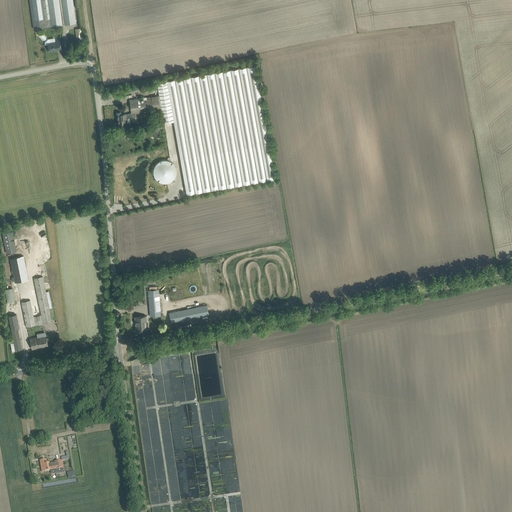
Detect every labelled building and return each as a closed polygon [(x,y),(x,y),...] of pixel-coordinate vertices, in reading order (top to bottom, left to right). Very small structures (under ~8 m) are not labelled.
[(30,0),(34,29),(76,23),(72,0),(30,0)] [(39,37),(43,42),(47,38),(42,33),(39,37)] [(48,39),(45,42),(45,44),(48,44),(49,51),(61,49),(60,40),(55,41),(56,42),(50,43),(50,39),(48,39)] [(174,121),(185,187),(182,188),(183,195),(276,179),(255,66),(167,81),(174,121)] [(164,123),(174,121),(167,81),(157,83),(164,123)] [(128,87),(123,89),(124,94),(129,93),(136,91),(134,85),(128,87)] [(136,116),(136,113),(161,110),(159,96),(130,100),(131,113),(130,113),(130,114),(126,114),(121,115),(121,112),(116,113),(118,125),(130,123),(129,118),(132,117),(132,118),(135,117),(136,116)] [(151,178),(171,183),(176,164),(156,158),(151,178)] [(6,253),(17,251),(13,231),(2,233),(6,253)] [(15,282),(17,282),(29,280),(24,256),(10,259),(15,282)] [(52,322),(40,264),(31,266),(41,315),(34,316),(30,300),(21,302),(26,327),(52,322)] [(8,303),(15,301),(12,288),(5,289),(8,303)] [(160,308),(159,289),(148,290),(150,316),(161,315),(160,310),(163,310),(163,308),(160,308)] [(171,323),(209,315),(207,305),(174,312),(169,313),(171,323)] [(17,314),(9,316),(14,342),(11,343),(13,351),(16,350),(22,349),(18,328),(20,328),(17,314)] [(137,324),(136,324),(136,330),(137,330),(139,329),(139,330),(140,330),(140,329),(145,329),(145,321),(147,321),(146,316),(136,317),(137,324)] [(32,349),(48,346),(46,336),(30,339),(32,349)] [(62,460),(62,461),(70,459),(69,456),(69,452),(66,452),(66,456),(61,457),(62,460)] [(63,465),(62,461),(62,460),(54,462),(54,463),(53,463),(49,463),(47,464),(46,460),(40,461),(42,472),(50,471),(54,470),(55,473),(64,472),(63,468),(63,465)]
